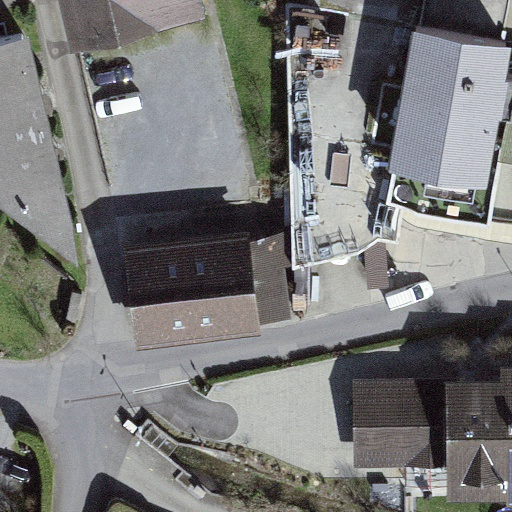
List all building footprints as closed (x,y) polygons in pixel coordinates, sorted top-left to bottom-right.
[(203,0),(61,0),(72,43),(206,9),(203,0)] [(412,30),(287,4),(292,230),(292,265),(399,236),(404,200),(383,196),(412,30)] [(511,38),(511,36),(414,20),(412,30),(383,196),(404,200),(511,218),(511,69),(507,68),(511,38)] [(29,23),(0,30),(0,189),(68,245),(77,244),(74,213),(29,23)] [(250,223),(124,238),(138,344),(262,328),(261,319),(292,315),(286,265),(292,265),(292,230),(251,235),(250,223)] [(511,496),(511,357),(501,358),(501,369),(446,370),(446,374),(353,375),(355,464),(447,462),(447,494),(508,493),(508,497),(511,496)]
